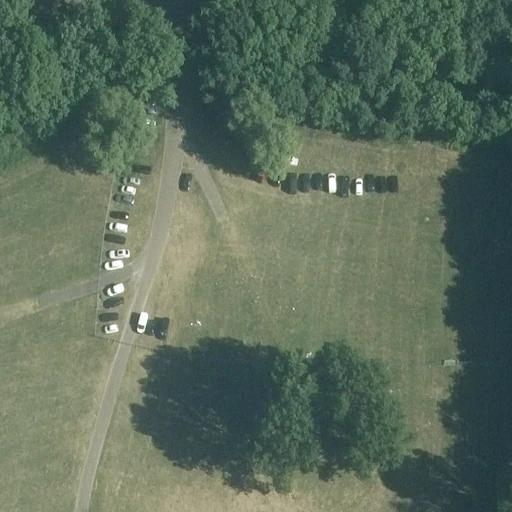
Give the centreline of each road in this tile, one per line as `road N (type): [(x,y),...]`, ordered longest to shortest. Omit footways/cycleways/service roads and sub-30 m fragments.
road 1 (track): [(153,261),(80,511)]
road 2 (track): [(175,131),(153,261),(47,298)]
road 3 (track): [(177,0),(191,71),(175,131),(220,214)]
